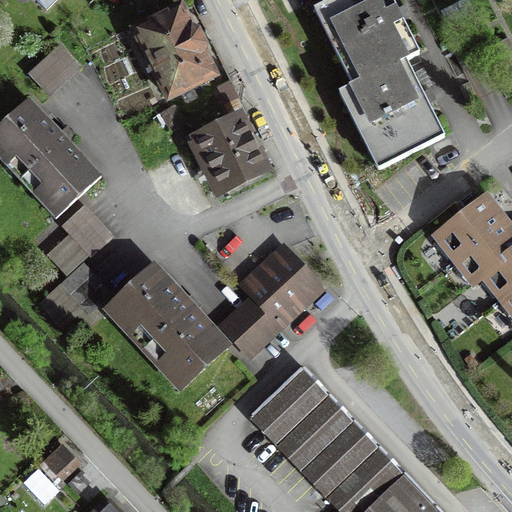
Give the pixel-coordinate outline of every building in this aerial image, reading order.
[(63,0),(23,0),(44,20),(63,0)] [(346,0),(308,20),(348,96),(337,101),(376,175),(443,141),(422,98),(405,67),(418,60),(397,19),(386,0),(346,0)] [(161,113),(216,87),(179,10),(124,36),(161,113)] [(61,48),(32,74),(52,95),(81,68),(61,48)] [(0,177),(50,231),(98,185),(24,107),(0,129),(0,177)] [(239,119),(182,147),(214,211),(270,182),(239,119)] [(474,284),(485,276),(511,311),(511,236),(508,231),(499,220),(483,200),(437,236),(474,284)] [(85,209),(65,229),(91,255),(111,235),(85,209)] [(248,365),(322,297),(280,252),(234,294),(246,307),(218,332),(248,365)] [(83,266),(62,286),(67,291),(90,315),(111,294),(83,266)] [(224,358),(151,273),(98,318),(171,403),(224,358)] [(437,511),(304,373),(254,421),(325,495),(341,511),(437,511)] [(64,446),(47,461),(63,479),(80,463),(64,446)]
